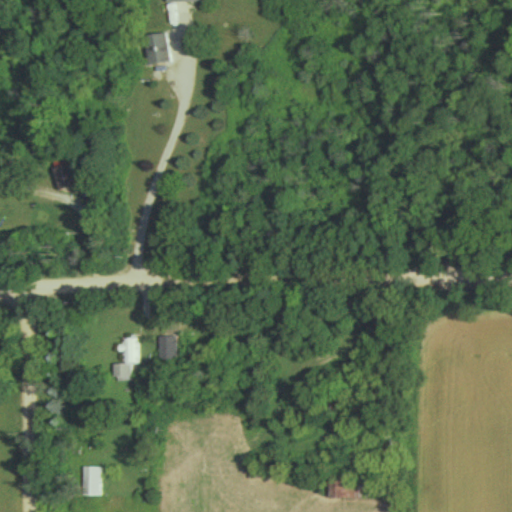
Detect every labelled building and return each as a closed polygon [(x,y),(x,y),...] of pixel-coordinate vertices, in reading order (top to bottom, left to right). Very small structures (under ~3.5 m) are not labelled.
[(148,70),(170,68),(168,38),(145,40),(148,70)] [(51,175),(58,196),(77,190),(69,168),(51,175)] [(113,369),(113,386),(131,386),(131,370),(138,370),(138,343),(121,343),(121,369),(113,369)] [(99,471),(82,471),(82,502),(99,502),(99,471)] [(364,504),(364,485),(326,485),(326,504),(364,504)]
